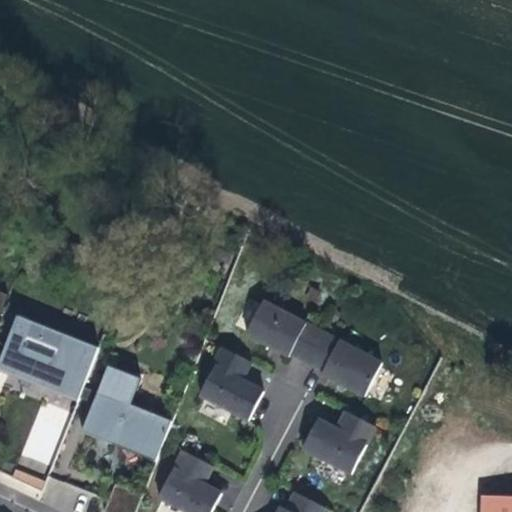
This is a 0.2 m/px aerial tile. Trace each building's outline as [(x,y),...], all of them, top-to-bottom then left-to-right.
[(307,362),(323,332),(264,302),(247,334),(267,345),(289,356),(291,354),(307,362)] [(87,376),(97,348),(18,316),(6,346),(0,361),(0,365),(79,396),(81,391),(83,386),(87,376)] [(365,396),(382,363),(323,332),(307,362),(324,371),(323,373),(335,380),(365,396)] [(264,391),(242,380),(251,362),(223,347),(213,366),(215,367),(200,395),(250,420),(252,415),(259,402),(264,391)] [(79,396),(0,365),(0,371),(30,383),(77,402),(79,397),(79,396)] [(173,421),(131,404),(141,378),(109,366),(98,392),(98,394),(94,403),(83,433),(115,446),(119,437),(161,453),(173,421)] [(98,394),(98,392),(83,386),(81,391),(79,396),(79,397),(94,403),(98,394)] [(353,473),(376,427),(346,411),(337,429),(319,419),(314,428),(304,449),(353,473)] [(161,453),(119,437),(115,446),(132,452),(157,462),(161,453)] [(188,511),(213,511),(223,493),(211,487),(205,484),(214,467),(184,451),(160,498),(188,511)] [(16,467),(12,477),(39,489),(44,480),(16,467)] [(137,511),(144,494),(116,483),(104,511),(137,511)] [(325,511),(327,508),(297,493),(288,510),(283,507),(280,511),(325,511)] [(511,511),(511,494),(486,493),(484,511),(511,511)]
